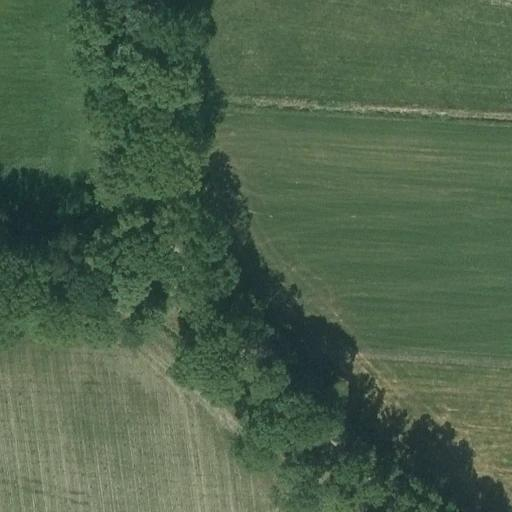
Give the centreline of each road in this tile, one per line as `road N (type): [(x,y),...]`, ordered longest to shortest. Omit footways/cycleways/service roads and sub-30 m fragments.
road 1 (unclassified): [(392,511),(237,352),(170,256),(145,173),(153,0)]
road 2 (track): [(0,269),(144,277),(197,298)]
road 3 (track): [(145,173),(102,240),(50,271)]
